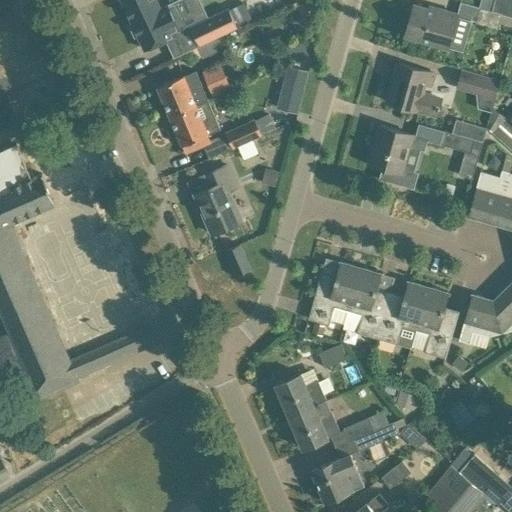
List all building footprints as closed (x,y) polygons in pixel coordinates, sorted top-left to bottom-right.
[(122,0),(133,22),(162,9),(161,5),(158,0),(122,0)] [(133,23),(130,26),(135,36),(139,36),(145,49),(166,39),(187,30),(183,19),(187,18),(178,0),(172,0),(161,5),(162,9),(133,22),(133,23)] [(273,0),(277,8),(294,0),(273,0)] [(511,0),(490,0),(488,7),(511,13),(511,0)] [(202,43),(222,34),(241,25),(232,4),(193,23),(202,43)] [(405,34),(448,47),(458,13),(438,7),(437,10),(414,4),(405,34)] [(476,22),(497,28),(502,12),(480,6),(476,22)] [(297,27),(305,24),(299,11),(292,14),(297,27)] [(222,34),(202,43),(200,44),(206,56),(227,46),(222,34)] [(385,94),(437,109),(442,89),(431,86),(437,66),(397,55),(385,94)] [(277,107),(297,112),(298,112),(309,71),(307,70),(287,65),(277,107)] [(459,82),(486,89),(489,76),(463,68),(459,82)] [(197,70),(157,85),(170,115),(196,104),(191,90),(203,85),(197,70)] [(0,129),(20,121),(0,74),(0,129)] [(208,99),(196,104),(170,115),(182,144),(186,152),(211,142),(208,133),(220,128),(208,99)] [(493,107),(486,127),(492,130),(507,117),(493,107)] [(457,119),(453,132),(483,141),(486,127),(457,119)] [(226,132),(233,147),(261,135),(255,120),(226,132)] [(380,124),(369,162),(382,166),(379,177),(415,187),(419,171),(407,168),(413,147),(425,150),(428,138),(413,134),(413,133),(380,124)] [(465,150),(458,174),(472,178),(483,141),(453,132),(444,130),(440,143),(465,150)] [(1,334),(20,377),(29,373),(39,396),(77,379),(76,376),(153,342),(146,326),(69,360),(9,222),(55,202),(42,173),(32,177),(17,143),(0,150),(0,311),(2,311),(10,330),(1,334)] [(190,179),(212,232),(242,219),(230,190),(237,187),(227,163),(190,179)] [(282,169),(267,166),(264,181),(278,184),(282,169)] [(478,217),(494,221),(507,171),(502,169),(500,175),(481,170),(468,214),(470,214),(470,212),(479,214),(478,217)] [(511,172),(507,171),(494,221),(509,226),(510,223),(511,223),(511,172)] [(443,195),(451,197),(455,185),(447,183),(443,195)] [(226,249),(236,274),(251,267),(240,243),(226,249)] [(335,305),(348,309),(361,266),(340,260),(335,280),(321,276),(309,318),(330,324),(335,305)] [(361,266),(348,309),(343,327),(377,337),(389,295),(375,291),(381,272),(361,266)] [(411,347),(416,328),(428,286),(408,280),(403,299),(389,295),(377,337),(411,347)] [(495,300),(494,300),(502,332),(511,329),(511,286),(509,284),(498,295),(499,297),(496,301),(495,300)] [(428,286),(416,328),(430,332),(427,344),(430,345),(428,352),(446,357),(458,315),(443,311),(449,291),(428,286)] [(502,332),(494,300),(493,300),(493,302),(488,300),(488,298),(472,293),(459,339),(470,342),(473,331),(489,335),(502,332)] [(314,322),(311,332),(323,335),(325,325),(314,322)] [(320,351),(326,366),(349,357),(344,345),(341,342),(320,351)] [(356,350),(356,355),(359,359),(365,360),(371,355),(371,349),(367,345),(362,345),(356,350)] [(468,362),(459,354),(452,362),(462,370),(468,362)] [(275,383),(289,416),(324,401),(323,400),(327,399),(318,379),(306,384),(301,372),(275,383)] [(382,389),(393,393),(394,383),(384,381),(382,389)] [(395,403),(412,408),(416,394),(399,389),(395,403)] [(443,406),(453,420),(468,410),(458,396),(443,406)] [(328,436),(333,447),(392,421),(391,419),(372,428),(366,415),(340,426),(341,428),(337,430),(324,401),(289,416),(302,447),(328,436)] [(333,447),(337,457),(350,452),(396,431),(392,421),(333,447)] [(408,423),(400,432),(404,436),(410,436),(415,429),(408,423)] [(350,452),(337,457),(311,469),(325,501),(364,484),(350,452)] [(475,452),(459,470),(484,491),(498,503),(499,501),(508,491),(490,475),(494,470),(495,469),(475,452)] [(382,477),(391,487),(411,471),(403,460),(382,477)] [(452,464),(425,496),(443,511),(466,511),(484,491),(459,470),(452,464)] [(379,511),(390,504),(380,492),(356,511),(379,511)]
